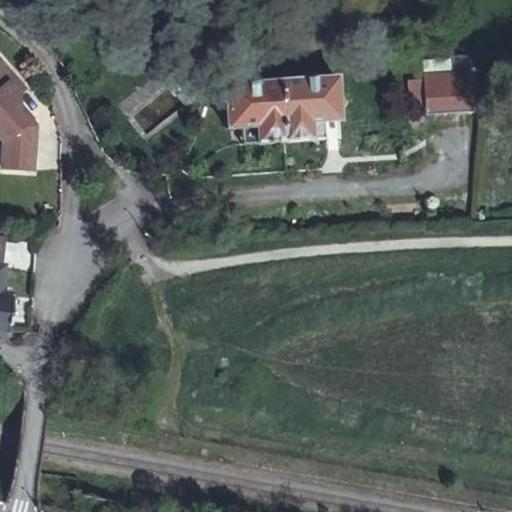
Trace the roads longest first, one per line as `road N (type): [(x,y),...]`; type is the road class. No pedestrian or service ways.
road 1 (residential): [(38,360),(40,319),(87,230),(65,96),(33,33),(0,7)]
road 2 (residential): [(7,511),(24,469),(38,360)]
